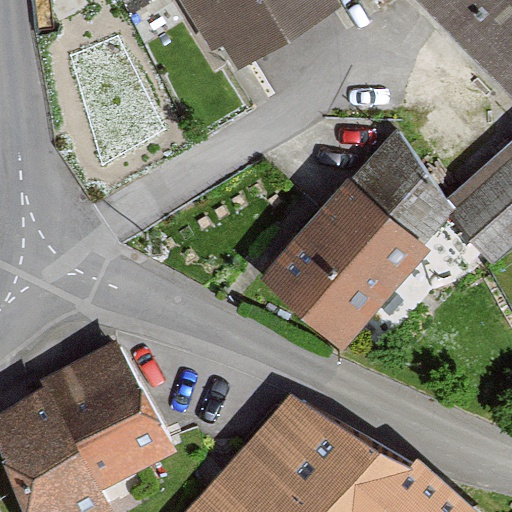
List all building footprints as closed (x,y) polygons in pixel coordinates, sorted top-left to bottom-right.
[(328,0),(172,0),(220,71),(328,0)] [(511,0),(409,0),(502,99),(511,90),(511,0)] [(511,137),(435,206),(489,266),(511,245),(511,137)] [(337,176),(249,278),(332,350),(420,248),(337,176)] [(122,336),(0,410),(0,425),(36,511),(116,511),(125,507),(114,481),(183,444),(122,336)] [(466,511),(403,456),(283,395),(183,511),(466,511)]
